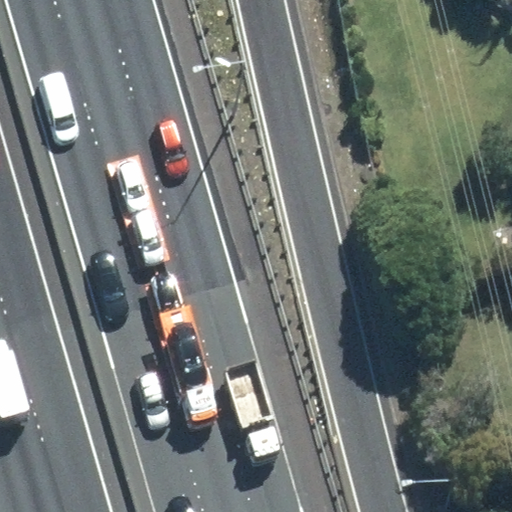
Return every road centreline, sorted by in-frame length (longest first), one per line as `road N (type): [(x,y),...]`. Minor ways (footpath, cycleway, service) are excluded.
road 1 (motorway): [(55,0),(203,511)]
road 2 (motorway): [(262,0),(385,511)]
road 3 (motorway): [(64,511),(0,290)]
